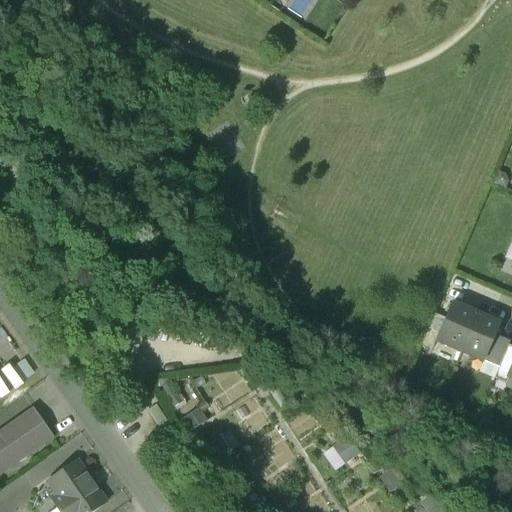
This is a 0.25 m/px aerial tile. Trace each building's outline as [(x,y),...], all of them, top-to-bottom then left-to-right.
[(477,315),(452,304),(445,319),(436,341),(461,352),(477,315)] [(434,314),(420,347),(431,352),(436,341),(445,319),(434,314)] [(499,324),(477,315),(461,352),(484,361),(495,335),(499,324)] [(510,342),(495,335),(484,361),(499,368),(508,345),(510,342)] [(499,368),(494,379),(506,384),(509,377),(508,376),(511,366),(511,347),(508,345),(499,368)] [(194,407),(180,420),(189,430),(203,416),(194,407)] [(33,409),(0,431),(0,474),(53,438),(33,409)] [(218,434),(202,444),(213,461),(229,451),(218,434)] [(320,448),(327,468),(350,460),(343,440),(320,448)] [(94,511),(106,504),(76,461),(47,481),(58,497),(51,501),(58,511),(94,511)]
